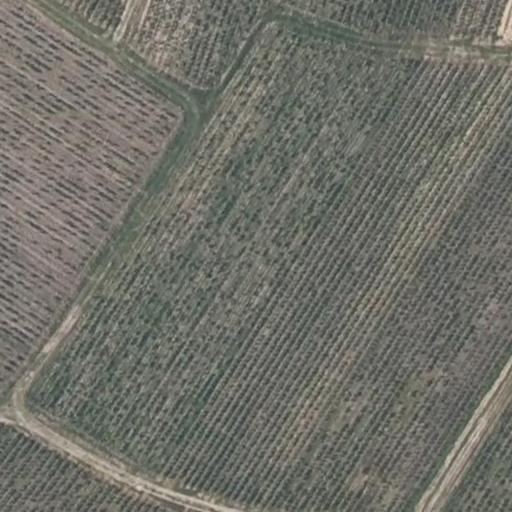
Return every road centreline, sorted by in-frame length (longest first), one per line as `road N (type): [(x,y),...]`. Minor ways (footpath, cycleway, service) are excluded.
road 1 (track): [(39,0),(204,106),(262,18),(361,45),(511,54)]
road 2 (track): [(10,405),(204,106)]
road 3 (track): [(206,511),(148,491),(10,405)]
road 4 (track): [(511,386),(432,511)]
